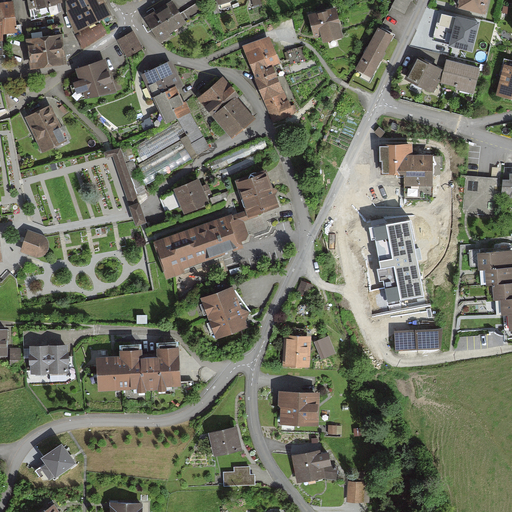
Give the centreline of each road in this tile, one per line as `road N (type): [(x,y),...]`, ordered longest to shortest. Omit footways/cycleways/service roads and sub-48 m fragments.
road 1 (residential): [(255,364),(238,364),(177,418),(87,421),(34,436),(18,450),(0,498)]
road 2 (residential): [(335,186),(353,294),(389,360),(511,349)]
road 3 (residential): [(128,19),(151,48),(250,91),(311,236)]
road 4 (residential): [(255,364),(252,421),(261,451),(305,511)]
road 5 (residential): [(311,236),(255,364)]
road 6 (residential): [(25,70),(70,64),(128,19)]
